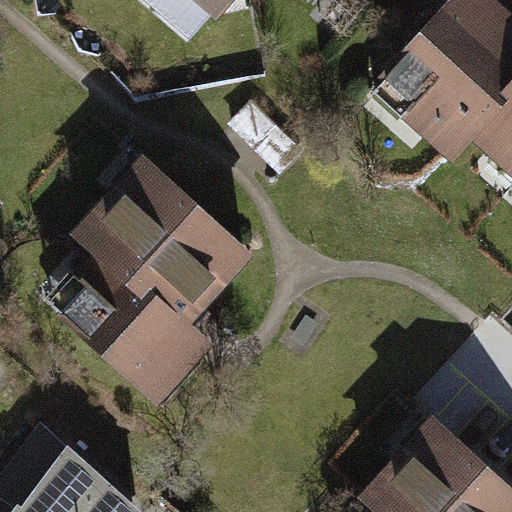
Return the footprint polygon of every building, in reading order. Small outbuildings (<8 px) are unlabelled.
[(199,0),(209,9),(217,0),(199,0)] [(511,25),(481,0),(462,0),(375,106),(456,173),(475,150),(511,180),(511,25)] [(193,330),(254,259),(140,161),(66,247),(102,278),(61,325),(165,413),(218,352),(193,330)] [(511,511),(511,497),(429,424),(356,506),(362,511),(511,511)] [(0,503),(10,511),(21,511),(70,452),(46,433),(0,490),(0,503)] [(143,511),(70,452),(21,511),(143,511)]
